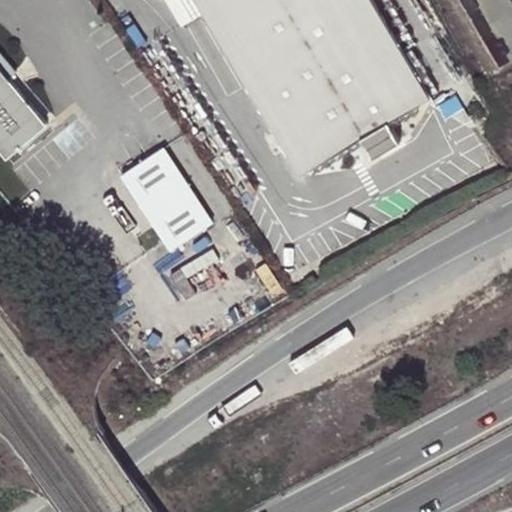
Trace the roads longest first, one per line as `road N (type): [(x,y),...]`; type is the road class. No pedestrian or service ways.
road 1 (trunk): [(511,227),(43,511)]
road 2 (trunk): [(511,396),(289,511)]
